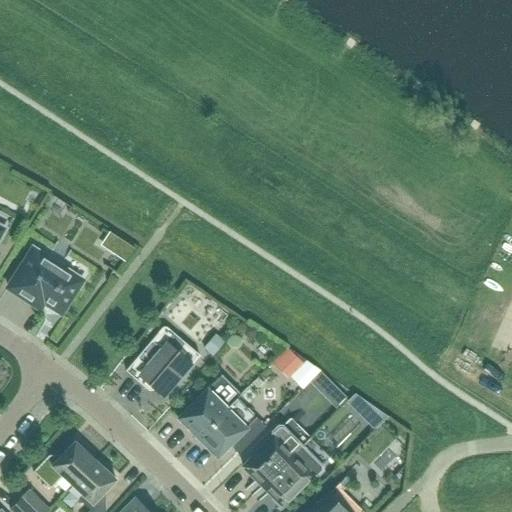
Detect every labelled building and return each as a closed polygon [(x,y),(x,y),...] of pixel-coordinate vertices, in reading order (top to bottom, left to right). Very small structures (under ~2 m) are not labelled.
[(31,248),(6,287),(37,307),(41,301),(53,309),(54,309),(56,310),(57,310),(58,310),(59,310),(60,309),(61,308),(62,308),(63,307),(77,286),(58,273),(60,270),(59,264),(47,257),(45,257),(31,248)] [(124,370),(133,378),(145,388),(147,385),(162,397),(191,363),(190,362),(197,354),(166,327),(165,327),(164,326),(162,326),(162,327),(161,327),(160,328),(124,370)] [(202,350),(211,362),(227,350),(218,339),(202,350)] [(300,396),(317,377),(287,349),(269,368),(300,396)] [(206,388),(205,388),(176,417),(195,437),(235,398),(216,378),(206,388)] [(255,417),(235,398),(195,437),(215,457),(245,428),(245,427),(255,417)] [(241,466),(260,485),(300,446),(280,426),(276,426),(271,431),(271,435),(241,466)] [(31,472),(49,488),(61,476),(70,484),(93,459),(73,440),(54,461),(47,455),(31,472)] [(300,446),(260,485),(280,505),(311,474),(315,475),(320,469),(320,466),(300,446)] [(114,479),(93,459),(70,484),(81,494),(77,499),(88,509),(85,511),(101,511),(104,510),(93,501),(114,479)] [(307,511),(349,511),(348,509),(344,504),(339,499),(333,496),(326,494),(307,511)] [(34,511),(20,498),(9,509),(11,511),(34,511)] [(119,511),(147,511),(133,498),(119,511)]
